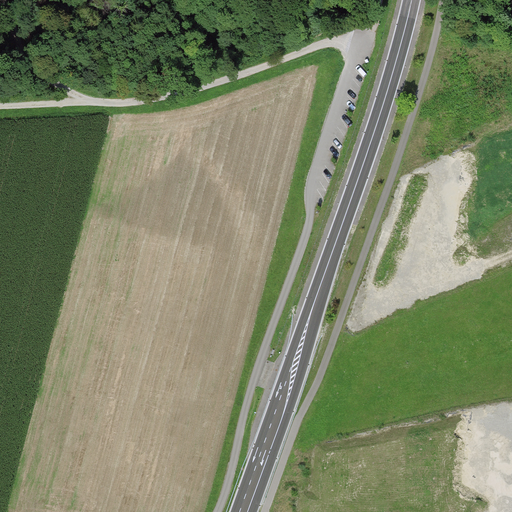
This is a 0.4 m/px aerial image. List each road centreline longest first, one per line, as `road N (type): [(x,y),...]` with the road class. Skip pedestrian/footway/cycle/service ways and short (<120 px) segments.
road 1 (secondary): [(244,511),(412,0)]
road 2 (track): [(362,44),(310,183),(310,224),(218,511)]
road 3 (track): [(362,44),(336,41),(166,97),(0,106)]
road 4 (track): [(4,0),(33,66),(76,94),(76,102)]
